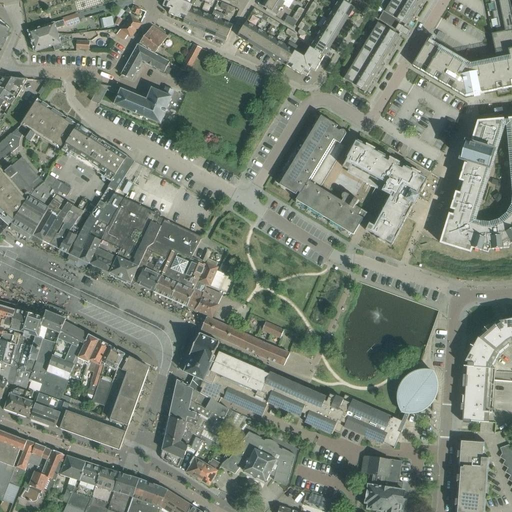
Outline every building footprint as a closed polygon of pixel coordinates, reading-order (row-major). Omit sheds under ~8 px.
[(191,8),(192,5),(182,1),(182,0),(163,0),(164,0),(165,1),(163,6),(171,9),(169,14),(184,20),(191,8)] [(277,15),(283,5),(274,0),(265,0),(262,6),(277,15)] [(338,0),(333,9),(348,18),(354,8),(341,0),(338,0)] [(383,13),(379,20),(401,33),(409,37),(412,32),(404,28),(404,27),(399,24),(401,22),(406,25),(409,20),(413,22),(414,19),(411,17),(413,13),(417,16),(418,13),(415,11),(420,2),(424,4),(425,1),(423,0),(393,0),(387,11),(385,10),(384,11),(383,13)] [(511,15),(511,13),(509,0),(508,0),(494,3),(495,11),(492,11),(494,19),(497,19),(511,15)] [(138,15),(141,9),(135,7),(132,13),(138,15)] [(115,16),(118,17),(114,24),(118,26),(122,19),(120,18),(124,10),(119,8),(115,16)] [(194,27),(200,11),(191,8),(184,20),(183,23),(194,27)] [(342,28),(348,18),(333,9),(327,19),(342,28)] [(204,32),(211,16),(200,11),(194,27),(204,32)] [(288,16),(284,22),(293,28),(297,21),(300,16),(296,13),(293,17),(293,19),(288,16)] [(511,30),(511,15),(497,19),(498,26),(496,27),(497,33),(511,30)] [(112,16),(100,19),(102,28),(114,26),(112,16)] [(141,24),(140,23),(131,16),(117,35),(123,39),(126,39),(128,36),(131,38),(141,24)] [(214,36),(221,20),(211,16),(204,32),(214,36)] [(31,42),(58,33),(56,29),(65,26),(65,25),(77,22),(75,17),(28,31),(31,42)] [(327,19),(323,17),(317,25),(322,28),(321,29),(336,38),(342,28),(327,19)] [(226,41),(233,25),(221,20),(214,36),(226,41)] [(257,28),(255,27),(246,22),(238,36),(248,42),(257,28)] [(396,41),(399,36),(379,24),(369,41),(366,40),(365,42),(367,44),(358,60),(355,58),(354,61),(356,62),(346,78),(344,77),(343,78),(365,92),(368,87),(372,89),(374,86),(370,84),(372,80),(376,83),(378,80),(374,77),(379,69),(383,71),(385,68),(381,66),(384,62),(387,64),(389,61),(385,59),(391,50),(394,52),(396,50),(392,47),(395,43),(398,46),(400,43),(396,41)] [(0,48),(2,49),(5,41),(8,35),(9,32),(10,30),(0,25),(0,48)] [(152,26),(140,42),(157,53),(168,37),(152,26)] [(257,48),(266,34),(257,28),(248,42),(257,48)] [(330,47),(336,38),(321,29),(316,38),(330,47)] [(432,41),(433,41),(434,41),(435,40),(435,39),(435,38),(435,37),(434,37),(433,37),(432,37),(431,38),(430,40),(429,39),(413,66),(465,97),(511,87),(511,30),(497,33),(492,34),(497,59),(471,64),(432,41)] [(55,51),(63,49),(58,33),(31,42),(35,52),(54,46),(55,51)] [(267,54),(276,40),(266,34),(257,48),(267,54)] [(325,57),(330,47),(316,38),(310,48),(325,57)] [(277,60),(286,45),(276,40),(267,54),(277,60)] [(77,41),(76,49),(89,50),(90,42),(77,41)] [(148,50),(147,50),(138,45),(121,75),(132,80),(142,61),(148,50)] [(287,66),(295,51),(286,45),(277,60),(287,66)] [(193,46),(180,69),(187,74),(201,50),(193,46)] [(315,72),(325,57),(310,48),(304,57),(295,51),(287,66),(302,75),(302,74),(307,77),(311,69),(315,72)] [(142,61),(164,73),(169,62),(148,50),(142,61)] [(18,96),(27,79),(3,77),(0,82),(0,87),(12,95),(14,93),(18,96)] [(115,87),(111,87),(100,84),(99,86),(113,93),(114,90),(120,92),(115,105),(161,124),(175,91),(166,88),(164,93),(152,89),(147,100),(116,87),(115,87)] [(0,98),(12,106),(18,96),(14,93),(12,95),(0,87),(0,98)] [(10,110),(12,106),(0,98),(0,108),(0,109),(2,106),(10,110)] [(38,99),(21,125),(27,129),(29,130),(31,132),(26,139),(31,142),(37,132),(43,136),(45,137),(53,142),(63,149),(78,125),(48,105),(46,104),(43,103),(38,99)] [(341,131),(340,132),(336,129),(338,126),(321,116),(280,185),(296,195),(298,192),(300,193),(296,200),(354,235),(366,214),(372,217),(372,216),(355,206),(358,201),(351,197),(351,196),(347,194),(346,194),(345,193),(344,194),(343,194),(343,195),(342,195),(342,196),(342,197),(342,198),(343,199),(342,201),(320,188),(345,146),(341,143),(346,135),(346,134),(346,133),(346,132),(345,131),(344,130),(343,130),(342,130),(341,131)] [(452,207),(441,243),(471,253),(472,248),(488,253),(489,250),(509,248),(509,245),(511,243),(511,119),(509,119),(509,121),(511,148),(511,212),(511,215),(508,218),(506,220),(503,222),(501,223),(498,225),(495,226),(484,227),(478,225),(477,229),(471,227),(503,121),(503,120),(485,121),(478,122),(477,126),(473,138),(473,140),(472,141),(474,142),(473,145),(466,143),(461,160),(467,162),(467,163),(466,163),(462,173),(458,186),(452,207)] [(63,149),(62,150),(70,156),(72,152),(78,156),(106,174),(104,177),(112,182),(123,165),(128,157),(106,143),(101,139),(92,134),(86,130),(78,125),(63,149)] [(22,136),(24,133),(18,130),(0,146),(0,162),(20,146),(20,145),(20,142),(21,139),(22,136)] [(375,234),(374,236),(392,245),(428,178),(357,139),(347,158),(349,159),(344,167),(350,170),(353,166),(359,169),(355,176),(391,195),(374,226),(370,223),(367,229),(375,234)] [(35,191),(44,183),(22,157),(6,172),(3,174),(15,188),(27,202),(35,191)] [(112,182),(109,188),(116,192),(131,169),(135,162),(128,157),(123,165),(112,182)] [(0,201),(15,188),(3,174),(0,170),(0,201)] [(45,180),(44,183),(48,187),(50,185),(53,186),(57,180),(48,175),(45,180)] [(45,213),(57,196),(48,187),(44,183),(35,191),(27,202),(23,207),(13,224),(33,236),(46,214),(45,213)] [(64,184),(59,192),(67,196),(71,189),(64,184)] [(23,207),(27,202),(15,188),(0,201),(0,211),(12,223),(13,224),(23,207)] [(108,228),(125,199),(115,194),(108,205),(99,219),(93,228),(82,250),(83,250),(79,259),(90,264),(108,228)] [(62,212),(68,204),(57,197),(57,196),(45,213),(46,214),(33,236),(43,241),(58,218),(62,212)] [(136,224),(144,208),(125,199),(108,228),(90,264),(110,273),(122,249),(136,224)] [(86,223),(97,205),(91,201),(83,212),(80,217),(79,220),(59,250),(70,255),(86,223)] [(86,223),(70,255),(79,259),(83,250),(82,250),(93,228),(99,219),(108,205),(100,201),(98,205),(97,205),(86,223)] [(68,215),(73,207),(68,204),(62,212),(58,218),(43,241),(51,245),(60,230),(59,230),(68,215)] [(80,217),(83,212),(73,207),(68,215),(59,230),(60,230),(51,245),(59,250),(79,220),(80,217)] [(155,216),(155,215),(156,213),(144,208),(136,224),(122,249),(136,256),(154,216),(155,216)] [(169,222),(165,220),(155,215),(155,216),(154,216),(136,256),(122,249),(110,273),(131,283),(133,280),(138,282),(147,262),(153,252),(159,244),(169,222)] [(153,291),(187,307),(194,290),(195,291),(206,266),(191,259),(203,238),(169,222),(159,244),(170,250),(166,259),(165,259),(159,271),(164,273),(163,276),(162,276),(161,276),(153,291)] [(153,252),(165,259),(166,259),(170,250),(159,244),(153,252)] [(159,271),(165,259),(153,252),(147,262),(155,266),(154,269),(159,271)] [(153,272),(154,269),(155,266),(147,262),(138,282),(137,284),(145,288),(152,272),(153,272)] [(217,308),(223,295),(206,288),(207,285),(210,286),(218,268),(207,263),(206,266),(195,291),(194,290),(187,307),(195,310),(212,317),(217,308)] [(164,273),(159,271),(154,269),(153,272),(152,272),(145,288),(153,291),(161,276),(162,276),(163,276),(164,273)] [(37,288),(40,281),(27,275),(24,281),(37,288)] [(10,328),(16,310),(0,304),(0,330),(2,331),(8,332),(8,333),(12,334),(14,334),(15,332),(13,332),(13,329),(10,328)] [(21,332),(26,313),(16,310),(10,328),(13,329),(13,332),(15,332),(20,334),(18,345),(17,346),(11,368),(8,382),(9,383),(13,384),(26,337),(24,337),(25,333),(21,332)] [(58,339),(65,322),(66,319),(46,311),(44,318),(40,330),(41,330),(39,337),(43,339),(41,346),(38,358),(36,361),(29,380),(42,385),(43,385),(51,362),(52,356),(56,344),(58,339)] [(40,330),(44,318),(27,313),(26,313),(21,332),(25,333),(24,337),(26,337),(13,384),(15,385),(26,389),(29,380),(36,361),(38,358),(41,346),(43,339),(39,337),(41,330),(40,330)] [(284,366),(290,354),(207,318),(202,330),(284,366)] [(492,413),(494,381),(495,380),(495,372),(495,371),(495,369),(489,368),(489,365),(492,366),(499,354),(509,345),(507,341),(511,339),(511,342),(511,319),(503,321),(503,322),(504,322),(506,326),(503,328),(501,324),(497,326),(496,323),(497,323),(496,322),(479,338),(475,344),(473,343),(471,346),(471,345),(470,345),(470,346),(471,346),(469,350),(471,352),(469,355),(467,358),(468,359),(470,359),(470,358),(474,359),(473,363),(468,363),(468,366),(467,366),(464,366),(463,376),(463,386),(461,405),(461,411),(460,420),(463,420),(463,423),(471,424),(471,421),(489,422),(490,413),(492,413)] [(75,367),(89,335),(65,322),(58,339),(56,344),(52,356),(51,362),(43,385),(42,385),(39,393),(40,394),(60,401),(69,377),(70,377),(75,367)] [(284,330),(266,322),(262,330),(281,338),(284,330)] [(20,334),(15,332),(14,334),(12,334),(8,333),(8,332),(2,331),(0,330),(0,338),(1,339),(0,342),(14,345),(17,346),(18,345),(20,334)] [(214,356),(218,347),(220,343),(200,334),(192,351),(188,360),(189,361),(184,372),(187,374),(183,382),(178,380),(178,381),(217,402),(221,394),(225,396),(224,399),(263,416),(267,405),(266,405),(266,402),(301,417),(302,414),(305,415),(304,418),(307,419),(305,423),(332,435),(334,430),(340,433),(344,423),(346,424),(344,427),(383,444),(384,443),(394,447),(394,449),(411,411),(414,411),(418,410),(421,409),(425,407),(427,404),(430,402),(432,398),(434,399),(437,399),(437,401),(438,394),(437,394),(437,395),(434,394),(434,391),(435,387),(438,387),(438,384),(437,381),(436,377),(435,374),(433,372),(431,374),(427,373),(423,373),(419,374),(418,374),(417,375),(414,376),(410,378),(408,380),(405,383),(403,386),(401,384),(399,388),(398,392),(397,396),(397,400),(398,400),(398,402),(398,405),(399,408),(401,411),(402,413),(404,411),(406,411),(402,421),(393,417),(392,419),(391,418),(391,417),(353,400),(351,404),(349,403),(351,398),(345,395),(343,399),(336,396),(336,397),(330,395),(327,402),(325,401),(327,397),(270,373),(269,374),(265,373),(265,372),(220,352),(217,358),(215,357),(216,356),(214,356)] [(90,360),(99,340),(89,335),(75,367),(70,377),(80,382),(87,363),(89,360),(90,360)] [(0,342),(1,339),(0,338),(0,364),(0,365),(11,368),(17,346),(14,345),(0,342)] [(101,363),(110,346),(99,340),(90,360),(99,365),(100,362),(101,363)] [(125,357),(126,355),(110,346),(101,363),(105,365),(94,401),(105,405),(113,380),(117,371),(117,370),(125,357)] [(145,381),(149,370),(129,359),(125,357),(117,370),(117,371),(145,381)] [(8,382),(11,368),(0,365),(0,364),(0,398),(2,399),(9,383),(8,382)] [(90,384),(91,385),(88,392),(95,394),(97,387),(98,387),(103,368),(95,366),(90,384)] [(129,426),(145,381),(117,371),(113,380),(105,405),(101,417),(129,426)] [(229,410),(217,402),(178,381),(172,408),(190,411),(201,415),(209,419),(220,426),(223,419),(224,420),(229,410)] [(40,394),(39,393),(39,394),(31,391),(31,392),(17,388),(11,390),(4,409),(32,419),(36,403),(40,394)] [(60,401),(40,394),(36,403),(32,419),(56,428),(64,403),(60,401)] [(101,417),(65,403),(64,403),(56,428),(57,425),(61,426),(60,429),(120,451),(121,448),(129,426),(101,417)] [(215,435),(220,426),(209,419),(201,415),(190,411),(172,408),(170,417),(186,423),(191,424),(196,427),(199,427),(215,435)] [(243,427),(248,419),(235,411),(230,420),(243,427)] [(215,436),(215,435),(199,427),(196,427),(191,424),(186,423),(170,417),(167,428),(196,438),(207,444),(216,449),(225,454),(232,457),(240,448),(238,447),(215,436)] [(192,447),(196,438),(167,428),(165,438),(192,447)] [(23,453),(28,441),(0,429),(0,499),(2,500),(21,454),(21,452),(23,453)] [(267,440),(265,440),(249,432),(238,447),(240,448),(232,457),(223,464),(221,467),(235,474),(242,466),(246,468),(245,471),(244,471),(244,472),(245,472),(265,482),(266,482),(267,482),(266,482),(271,473),(276,461),(268,457),(270,452),(275,454),(278,448),(279,448),(282,450),(283,448),(279,447),(279,446),(278,444),(276,443),(274,441),(272,440),(270,440),(267,440)] [(207,444),(196,438),(192,447),(165,438),(161,456),(163,460),(180,469),(187,451),(196,455),(199,450),(203,452),(206,447),(207,444)] [(484,457),(484,452),(485,442),(460,440),(459,450),(458,450),(457,458),(458,458),(458,467),(459,467),(459,474),(457,474),(457,482),(458,482),(457,498),(456,498),(455,506),(456,506),(455,511),(485,511),(486,500),(485,500),(486,493),(487,485),(488,476),(487,476),(487,469),(488,469),(489,458),(484,457)] [(28,463),(36,444),(28,441),(23,453),(21,452),(21,454),(23,455),(17,468),(20,469),(16,478),(21,480),(26,468),(28,463)] [(36,472),(45,448),(36,444),(28,463),(26,468),(30,470),(35,472),(36,472)] [(505,461),(511,450),(509,445),(500,448),(502,454),(500,457),(505,461)] [(60,469),(66,456),(45,448),(36,472),(35,472),(31,482),(28,489),(27,491),(25,490),(20,498),(30,503),(30,502),(32,503),(34,503),(35,502),(37,502),(38,501),(39,499),(43,489),(44,490),(49,479),(56,482),(61,469),(60,469)] [(295,455),(283,448),(282,450),(279,448),(278,448),(275,454),(270,452),(268,457),(276,461),(271,473),(275,475),(274,480),(286,487),(295,455)] [(199,460),(203,452),(199,450),(196,455),(191,463),(192,464),(187,473),(193,476),(193,477),(196,479),(197,478),(200,480),(208,465),(199,460)] [(511,452),(511,450),(505,461),(502,465),(508,468),(511,461),(511,452)] [(223,464),(232,457),(225,454),(222,460),(220,459),(213,468),(208,465),(200,480),(201,481),(201,482),(204,483),(205,483),(210,486),(221,467),(223,464)] [(80,482),(86,462),(68,456),(61,476),(70,479),(80,482)] [(403,499),(403,496),(404,491),(402,490),(403,483),(399,482),(402,461),(390,460),(390,461),(364,457),(362,472),(370,474),(365,503),(368,504),(368,509),(377,511),(376,511),(404,511),(406,500),(403,499)] [(85,511),(96,488),(102,467),(86,462),(80,482),(77,489),(74,487),(72,494),(67,504),(66,506),(63,511),(85,511)] [(107,511),(111,502),(120,473),(102,467),(96,488),(85,511),(107,511)] [(121,474),(120,473),(111,502),(107,511),(128,511),(129,511),(130,507),(139,479),(139,480),(130,478),(128,478),(121,474)] [(159,511),(161,510),(168,491),(162,488),(139,479),(130,507),(129,511),(128,511),(159,511)] [(66,491),(62,501),(67,504),(72,494),(66,491)] [(188,511),(191,505),(168,491),(161,510),(159,511),(188,511)]
